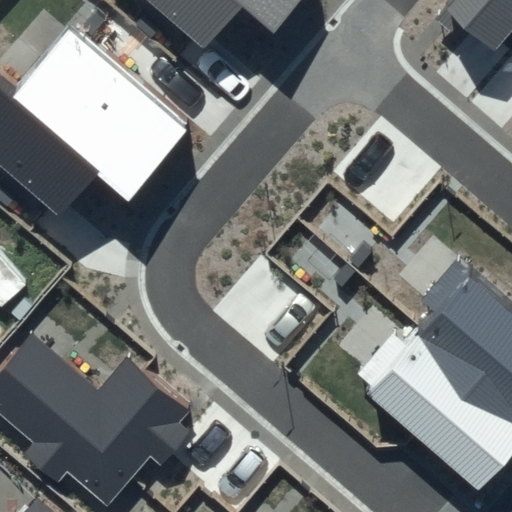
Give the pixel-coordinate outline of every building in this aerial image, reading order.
[(301,0),(150,0),(203,45),(239,3),(274,32),(301,0)] [(511,33),(511,0),(452,0),(445,9),(495,53),(511,33)] [(184,125),(69,28),(13,93),(0,82),(0,166),(59,216),(97,171),(125,195),(184,125)] [(511,445),(511,305),(468,267),(363,388),(477,486),(511,445)] [(191,408),(128,355),(95,392),(30,337),(0,371),(0,414),(33,442),(23,453),(59,483),(68,471),(109,506),(152,456),(163,466),(191,433),(179,423),(191,408)] [(52,511),(35,497),(22,511),(52,511)]
